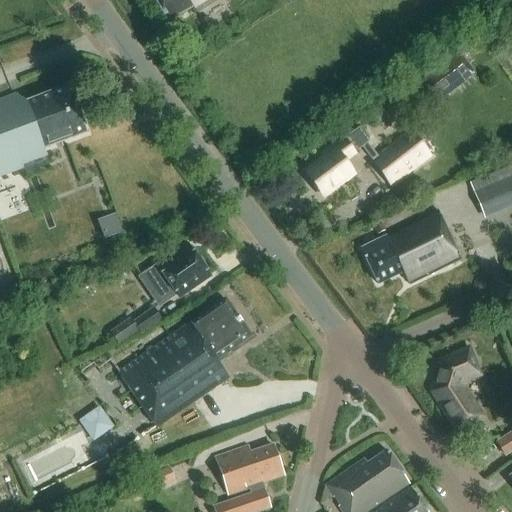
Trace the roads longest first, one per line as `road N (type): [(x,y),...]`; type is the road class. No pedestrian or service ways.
road 1 (tertiary): [(354,360),(93,0)]
road 2 (residential): [(354,360),(511,293)]
road 3 (tertiary): [(480,511),(394,409)]
